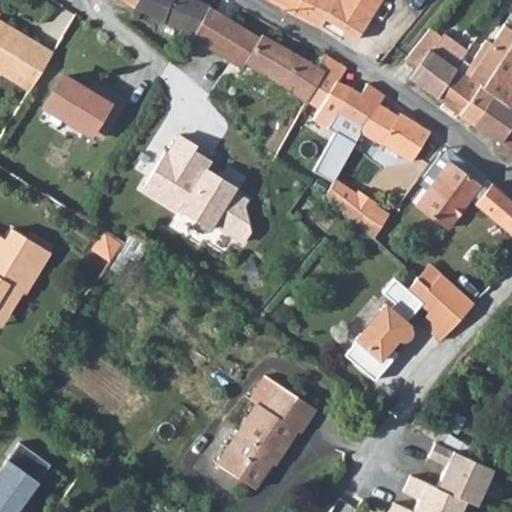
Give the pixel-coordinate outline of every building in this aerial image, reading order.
[(135,0),(133,5),(153,14),(163,18),(164,16),(195,29),(207,4),(197,0),(135,0)] [(272,0),(289,10),(315,24),(319,26),(320,26),(325,18),(356,37),(379,0),(272,0)] [(207,4),(195,29),(192,35),(198,40),(226,56),(230,51),(307,101),(323,72),(316,67),(257,32),(244,25),(242,27),(207,4)] [(0,19),(0,72),(3,74),(5,71),(27,36),(0,19)] [(51,51),(27,36),(5,71),(30,86),(51,51)] [(417,67),(411,77),(437,97),(457,67),(473,43),(461,36),(445,59),(421,44),(409,62),(417,67)] [(457,67),(437,97),(474,123),(492,95),(481,86),(499,60),(508,48),(502,44),(498,48),(492,44),(486,52),(478,46),(461,69),(457,67)] [(313,171),(333,182),(362,131),(377,102),(378,103),(384,94),(368,82),(360,94),(338,80),(346,67),(324,55),(316,67),(323,72),(307,101),(316,106),(310,116),(335,131),(313,171)] [(492,95),(474,123),(498,140),(511,150),(511,107),(503,102),(511,91),(502,84),(511,69),(511,64),(510,63),(507,66),(499,60),(481,86),(492,95)] [(62,74),(43,103),(88,130),(90,126),(103,134),(124,100),(110,92),(103,103),(90,95),(92,92),(62,74)] [(377,102),(362,131),(380,144),(382,142),(412,161),(429,131),(400,112),(398,116),(378,103),(377,102)] [(195,143),(178,133),(166,151),(164,150),(142,187),(179,209),(179,208),(209,226),(212,222),(242,240),(249,229),(243,204),(246,198),(232,189),(234,185),(205,167),(210,159),(192,148),(195,143)] [(447,147),(418,185),(426,191),(453,154),(447,147)] [(426,191),(416,205),(447,227),(471,193),(479,199),(475,203),(511,232),(511,231),(511,198),(510,197),(491,181),(486,187),(479,182),(483,176),(453,154),(426,191)] [(325,196),(360,228),(377,203),(358,190),(356,193),(335,179),(325,196)] [(387,216),(374,207),(360,228),(372,238),(387,216)] [(0,308),(5,311),(20,288),(23,290),(49,248),(11,225),(4,236),(0,233),(0,308)] [(111,260),(125,241),(106,230),(94,249),(111,260)] [(439,275),(428,266),(417,278),(428,288),(439,275)] [(439,275),(428,288),(430,290),(461,317),(472,305),(439,275)] [(410,328),(409,325),(404,321),(411,313),(420,302),(430,290),(428,288),(417,278),(407,290),(394,278),(382,293),(394,303),(389,309),(384,305),(355,339),(356,340),(344,355),(373,380),(396,353),(389,347),(397,339),(399,340),(401,340),(404,340),(406,339),(409,338),(410,335),(411,333),(411,330),(410,328)] [(419,321),(440,339),(461,317),(430,290),(420,302),(429,310),(419,321)] [(256,402),(216,463),(253,486),(270,461),(273,463),(295,429),(299,431),(315,408),(267,376),(250,398),(256,402)] [(0,511),(15,511),(49,466),(18,443),(0,468),(0,511)] [(452,450),(435,487),(477,507),(494,468),(452,450)]
